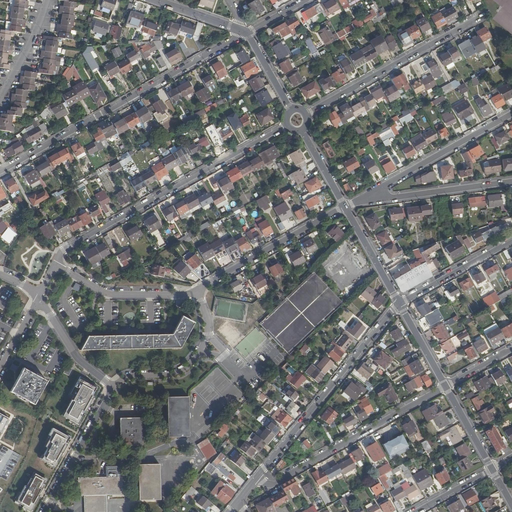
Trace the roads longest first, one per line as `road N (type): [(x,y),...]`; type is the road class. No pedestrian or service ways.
road 1 (residential): [(0,172),(246,32)]
road 2 (residential): [(54,264),(64,250),(288,122)]
road 3 (residential): [(256,478),(399,304)]
road 4 (residential): [(445,386),(278,481),(256,478)]
road 5 (residential): [(484,14),(305,115)]
road 6 (residential): [(511,114),(360,199)]
road 7 (residential): [(344,206),(196,290)]
road 8 (residential): [(112,388),(195,359),(207,333),(196,290)]
road 9 (residential): [(360,199),(511,181)]
road 10 (residential): [(54,264),(108,293),(196,290)]
road 11 (residential): [(44,511),(112,388)]
road 12 (residential): [(511,240),(399,304)]
